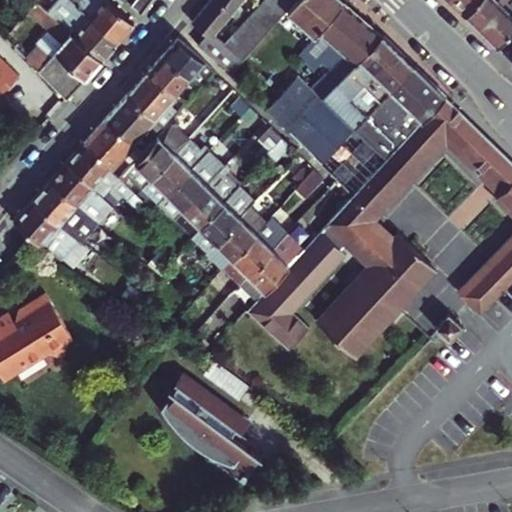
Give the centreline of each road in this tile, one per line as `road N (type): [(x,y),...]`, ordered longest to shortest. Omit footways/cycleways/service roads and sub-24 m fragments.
road 1 (residential): [(0,211),(183,0)]
road 2 (residential): [(349,511),(511,482)]
road 3 (tertiary): [(395,0),(511,110)]
